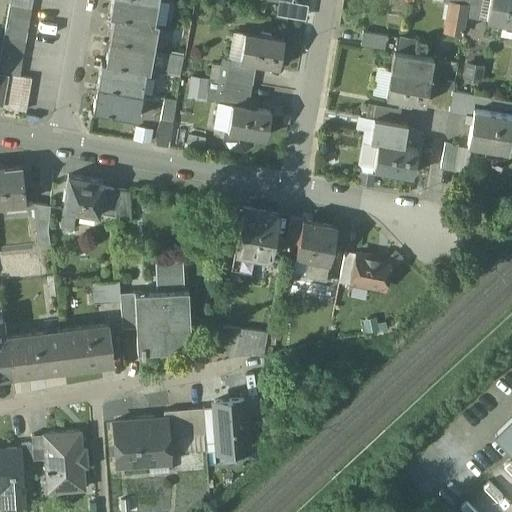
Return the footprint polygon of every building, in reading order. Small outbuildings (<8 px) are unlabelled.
[(32,0),(10,0),(10,4),(31,8),(32,0)] [(158,0),(157,0),(112,0),(110,16),(114,17),(114,16),(154,23),(158,0)] [(278,0),(276,15),(306,21),(309,5),(285,0),(278,0)] [(481,0),(467,0),(467,5),(465,14),(465,15),(478,18),(481,0)] [(511,0),(488,0),(486,18),(511,22),(511,0)] [(467,5),(453,3),(452,11),(452,12),(465,14),(467,5)] [(31,8),(10,4),(8,15),(29,19),(31,8)] [(465,14),(452,12),(452,11),(447,10),(444,29),(462,33),(465,15),(465,14)] [(29,19),(8,15),(6,27),(27,31),(29,19)] [(154,23),(114,16),(114,17),(109,40),(154,48),(158,24),(154,23)] [(27,31),(6,27),(4,37),(25,42),(27,31)] [(385,35),(361,31),(359,45),(383,49),(385,35)] [(283,39),(245,32),(240,57),(240,58),(255,61),(278,65),(283,39)] [(25,42),(4,37),(2,49),(23,53),(25,42)] [(154,48),(109,40),(106,63),(105,64),(145,70),(145,71),(149,72),(154,48)] [(23,53),(2,49),(0,58),(0,60),(21,64),(23,53)] [(432,57),(393,50),(385,96),(424,103),(432,57)] [(165,71),(181,72),(183,54),(167,52),(165,71)] [(240,57),(231,55),(230,66),(254,70),(255,61),(240,58),(240,57)] [(21,64),(0,60),(0,72),(9,74),(19,76),(21,64)] [(145,70),(105,64),(106,63),(102,62),(97,86),(141,94),(145,71),(145,70)] [(230,66),(213,63),(211,77),(227,80),(230,66)] [(254,70),(230,66),(227,80),(251,84),(254,70)] [(185,93),(204,95),(207,76),(188,73),(185,93)] [(19,76),(9,74),(7,85),(29,90),(31,78),(19,76)] [(227,80),(211,77),(208,100),(232,104),(247,106),(249,97),(225,93),(227,80)] [(251,84),(227,80),(225,93),(249,97),(251,84)] [(29,90),(7,85),(5,97),(27,101),(29,90)] [(141,94),(97,86),(93,111),(137,119),(141,94)] [(476,94),(452,90),(448,110),(473,115),(474,108),(476,94)] [(27,101),(5,97),(3,107),(25,111),(27,101)] [(176,101),(165,99),(161,121),(172,123),(176,101)] [(247,106),(232,104),(227,130),(252,134),(266,137),(271,110),(247,106)] [(399,108),(376,104),(373,117),(397,121),(399,108)] [(511,129),(511,115),(474,108),(473,115),(468,144),(508,151),(511,138),(511,129)] [(397,121),(373,117),(370,140),(378,141),(394,144),(397,121)] [(406,123),(397,121),(394,144),(403,146),(406,123)] [(149,141),(151,128),(134,125),(131,138),(149,141)] [(153,143),(164,144),(166,129),(154,127),(153,143)] [(252,134),(227,130),(226,139),(230,145),(244,147),(250,143),(252,134)] [(394,144),(378,141),(373,167),(411,173),(416,148),(403,146),(394,144)] [(459,145),(445,143),(441,166),(455,168),(459,145)] [(5,166),(0,166),(0,205),(26,203),(24,186),(22,171),(22,167),(5,169),(5,166)] [(29,170),(22,171),(24,186),(31,185),(29,170)] [(103,181),(69,176),(64,208),(75,210),(97,214),(102,186),(103,181)] [(115,188),(102,186),(97,214),(116,217),(115,188)] [(130,191),(115,188),(116,217),(131,219),(130,191)] [(51,208),(35,204),(37,229),(49,228),(51,208)] [(278,213),(243,207),(232,267),(250,270),(252,254),(270,258),(278,213)] [(75,210),(64,208),(59,232),(71,234),(75,210)] [(302,218),(291,215),(286,241),(297,243),(302,218)] [(336,224),(302,218),(297,243),(294,255),(307,257),(329,262),(336,224)] [(49,228),(37,229),(39,247),(50,245),(48,231),(49,228)] [(356,253),(344,250),(338,281),(351,284),(352,281),(356,253)] [(389,259),(356,253),(352,281),(384,287),(386,276),(389,272),(390,268),(388,264),(389,259)] [(329,262),(307,257),(303,276),(325,280),(329,262)] [(183,261),(157,262),(158,291),(135,292),(137,328),(141,328),(142,352),(189,349),(183,261)] [(120,280),(93,282),(94,303),(121,301),(120,280)] [(135,292),(121,293),(123,329),(137,328),(135,292)] [(0,317),(0,377),(11,376),(6,337),(5,338),(2,317),(0,317)] [(109,324),(60,330),(64,368),(112,363),(110,344),(111,343),(109,324)] [(60,330),(6,337),(11,376),(46,372),(46,371),(64,368),(60,330)] [(244,400),(215,402),(216,407),(219,443),(219,451),(248,449),(244,400)] [(216,407),(202,408),(204,434),(205,444),(219,443),(216,407)] [(202,408),(164,411),(165,418),(166,418),(168,437),(204,434),(202,408)] [(165,418),(120,421),(123,466),(169,463),(168,437),(166,418),(165,418)] [(511,421),(494,438),(511,455),(511,421)] [(80,431),(44,434),(46,458),(48,488),(64,486),(64,490),(85,489),(80,431)] [(44,434),(32,435),(33,442),(34,459),(46,458),(44,434)] [(33,442),(19,443),(20,446),(21,446),(22,468),(34,467),(34,459),(33,442)] [(20,446),(1,447),(2,452),(0,451),(0,488),(4,488),(6,507),(25,505),(22,468),(21,446),(20,446)]
